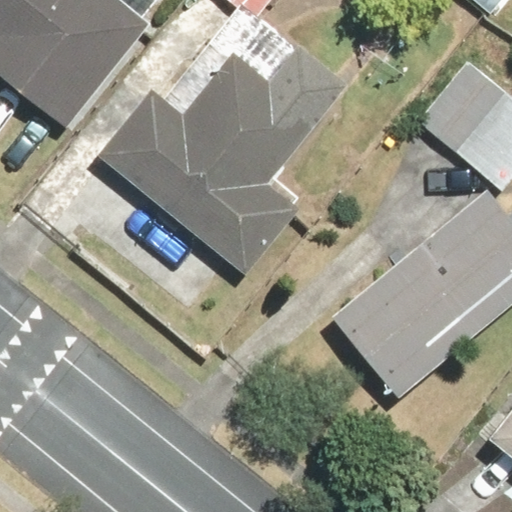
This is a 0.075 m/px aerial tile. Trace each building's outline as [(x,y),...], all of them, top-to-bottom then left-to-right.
[(0,0),(0,64),(74,124),(157,21),(147,13),(157,0),(0,0)] [(233,0),(254,18),(270,0),(233,0)] [(162,86),(106,152),(250,274),(306,207),(276,182),(359,84),(304,38),(271,77),(239,50),(189,108),(162,86)] [(511,205),(493,183),(338,312),(406,393),(511,305),(511,205)] [(511,411),(492,435),(511,451),(511,411)]
